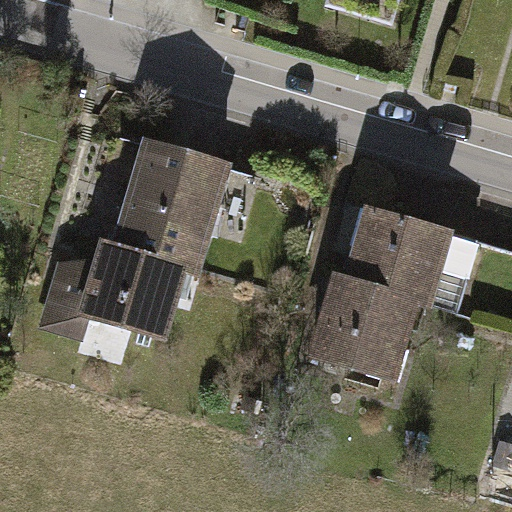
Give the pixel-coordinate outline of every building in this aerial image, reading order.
[(0,161),(9,133),(0,130),(0,161)] [(233,176),(145,150),(113,258),(189,280),(202,284),(233,176)] [(461,242),(366,214),(344,287),(425,310),(440,315),(461,242)] [(84,327),(169,356),(189,280),(113,258),(100,252),(93,272),(56,274),(35,335),(84,327)] [(329,282),(303,373),(399,400),(425,310),(344,287),(329,282)]
